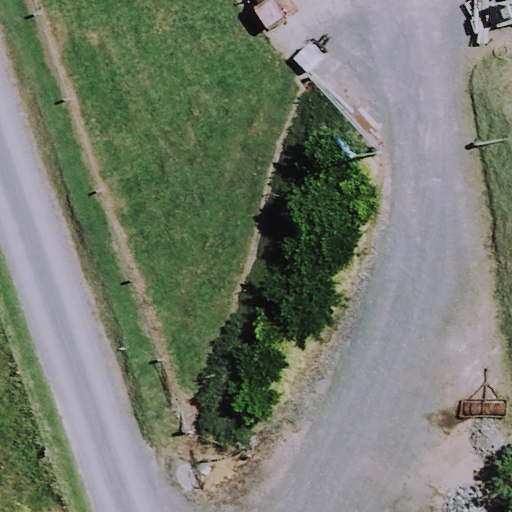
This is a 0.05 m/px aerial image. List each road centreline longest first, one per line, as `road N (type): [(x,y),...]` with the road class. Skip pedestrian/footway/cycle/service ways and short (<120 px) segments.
road 1 (track): [(377,0),(434,142),(452,259),(455,358),(446,420),(372,511)]
road 2 (track): [(127,511),(0,150)]
